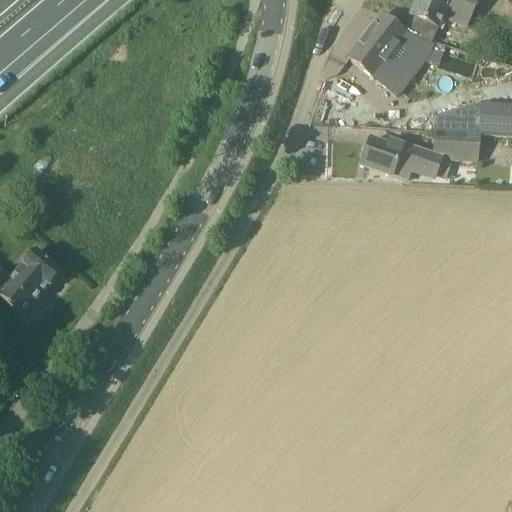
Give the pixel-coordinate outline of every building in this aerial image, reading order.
[(423,0),(416,0),(406,26),(434,38),(442,19),(464,28),(475,0),(433,0),(432,3),(423,0)] [(434,38),(406,26),(403,34),(380,17),(347,60),(386,90),(391,94),(398,85),(395,83),(402,75),(386,64),(400,46),(427,57),(434,38)] [(511,107),(481,106),(480,137),(511,139),(511,107)] [(480,137),(434,135),(432,158),(439,161),(451,162),(451,166),(478,167),(480,137)] [(388,143),(386,148),(369,142),(360,166),(406,182),(411,168),(434,176),(439,161),(432,158),(388,143)] [(0,272),(0,300),(22,319),(47,289),(48,290),(60,276),(34,253),(10,281),(0,272)]
